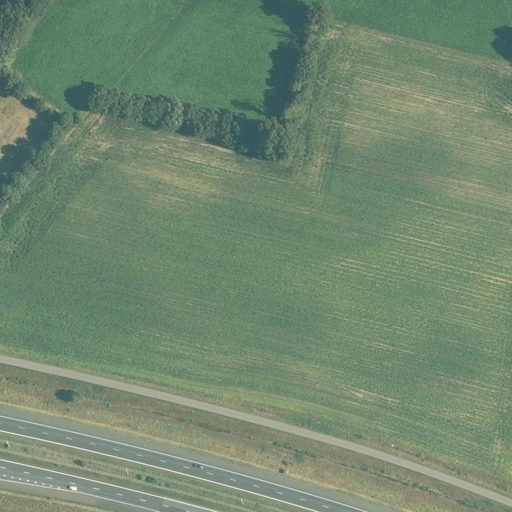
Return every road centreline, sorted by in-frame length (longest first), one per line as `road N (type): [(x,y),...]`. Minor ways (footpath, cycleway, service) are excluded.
road 1 (unclassified): [(511,503),(328,439),(0,358)]
road 2 (motorway): [(340,511),(0,424)]
road 3 (motorway): [(0,467),(186,511)]
